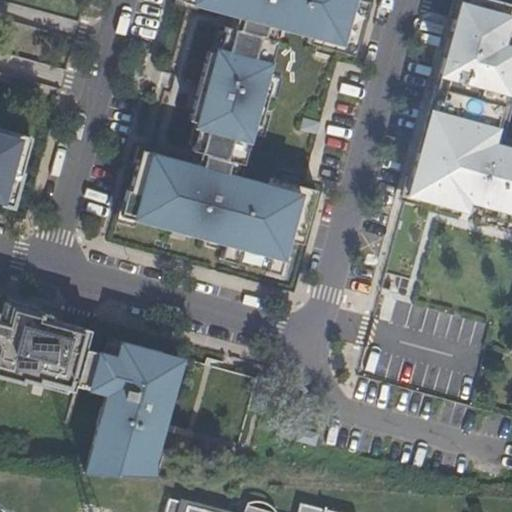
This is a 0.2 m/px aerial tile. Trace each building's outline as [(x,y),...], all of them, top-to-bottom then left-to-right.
[(178,0),(178,1),(229,14),(235,16),(231,29),(225,27),(223,26),(215,52),(211,50),(189,120),(196,122),(188,149),(192,150),(198,152),(194,165),(188,163),(139,149),(127,191),(123,189),(122,196),(117,214),(221,243),(217,259),(276,274),(286,240),(299,243),(314,190),(267,178),(265,187),(235,179),(230,178),(235,162),(240,164),(267,82),(262,81),(275,42),(267,39),(272,23),(280,26),(306,33),(304,42),(350,55),(365,1),(361,0),(178,0)] [(511,5),(493,0),(458,0),(453,19),(449,33),(412,167),(407,183),(403,198),(418,202),(434,207),(456,213),(461,214),(463,209),(464,205),(478,208),(477,213),(475,218),(479,219),(511,227),(511,150),(490,144),(501,103),(507,105),(511,87),(511,75),(509,75),(511,63),(511,5)] [(453,19),(458,0),(451,0),(447,17),(453,19)] [(231,29),(235,16),(229,14),(225,27),(231,29)] [(272,23),(267,39),(275,42),(280,26),(272,23)] [(510,106),(507,105),(501,103),(490,144),(511,150),(511,140),(501,138),(510,106)] [(0,205),(6,207),(25,138),(0,131),(0,205)] [(188,163),(194,165),(198,152),(192,150),(188,163)] [(235,162),(230,178),(235,179),(240,164),(235,162)] [(403,198),(407,183),(401,181),(395,204),(416,209),(418,202),(403,198)] [(464,205),(463,209),(477,213),(478,208),(464,205)] [(456,213),(434,207),(432,213),(454,220),(456,213)] [(511,227),(479,219),(478,226),(511,235),(511,227)] [(0,468),(144,477),(147,429),(232,451),(252,375),(106,336),(84,330),(85,328),(20,311),(22,305),(0,299),(0,468)] [(311,445),(314,435),(296,430),(293,440),(311,445)] [(333,511),(296,502),(292,511),(272,511),(272,510),(267,506),(262,502),(256,500),(251,500),(244,502),(240,511),(224,511),(221,511),(175,498),(174,500),(165,499),(161,511),(333,511)]
